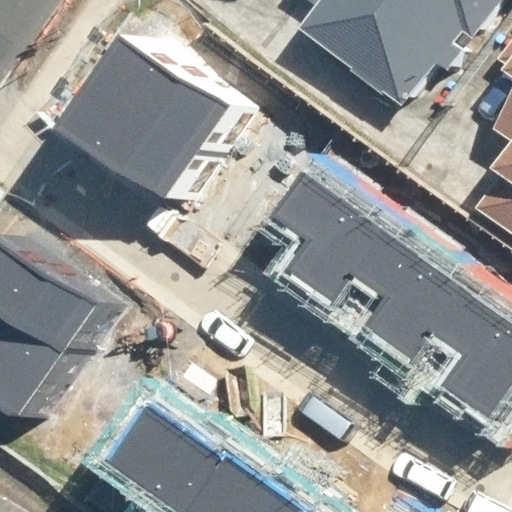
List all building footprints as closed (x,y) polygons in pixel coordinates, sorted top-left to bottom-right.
[(305,0),(318,9),(285,53),(387,129),(438,62),(445,67),(496,0),(305,0)] [(124,38),(89,86),(189,157),(224,109),(124,38)] [(189,157),(89,86),(57,130),(157,201),(189,157)] [(384,231),(303,174),(271,220),(304,242),(286,267),(335,301),(352,276),(384,231)] [(434,334),(465,291),(382,234),(352,276),(385,299),(364,329),(414,364),(434,334)] [(93,309),(0,242),(0,326),(54,364),(93,309)] [(511,388),(511,324),(465,291),(434,334),(465,356),(443,388),(490,420),(511,388)] [(0,412),(13,422),(54,364),(0,326),(0,412)] [(147,404),(106,462),(177,511),(185,511),(186,511),(224,458),(147,404)] [(224,458),(186,511),(187,511),(303,511),(304,510),(226,455),(224,458)] [(0,476),(0,511),(57,511),(1,475),(0,476)]
